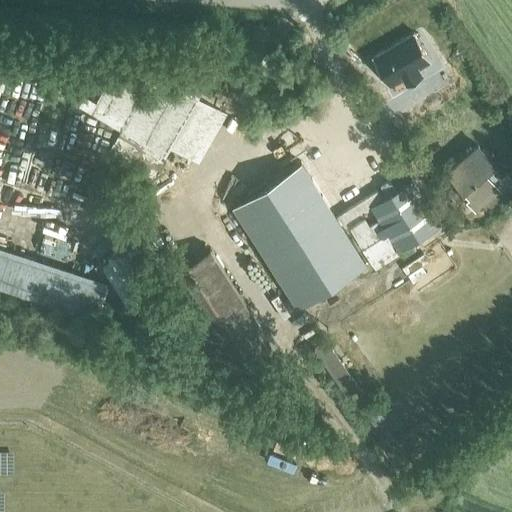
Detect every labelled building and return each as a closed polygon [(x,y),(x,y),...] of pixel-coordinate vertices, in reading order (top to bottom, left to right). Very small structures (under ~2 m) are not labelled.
[(413,32),(372,57),(388,85),(405,74),(408,79),(417,73),(414,69),(429,60),(413,32)] [(126,117),(123,126),(140,136),(163,150),(170,141),(198,157),(224,112),(200,98),(203,92),(154,63),(153,67),(120,50),(95,99),(126,117)] [(0,77),(11,80),(16,60),(0,56),(0,77)] [(467,198),(475,208),(498,189),(483,171),(493,163),(477,145),(447,170),(470,196),(467,198)] [(301,162),(234,205),(297,305),(365,263),(301,162)] [(365,218),(350,227),(355,235),(373,265),(399,249),(403,257),(415,249),(411,242),(439,225),(412,180),(393,192),(370,206),(379,221),(370,226),(365,218)] [(158,233),(153,225),(106,254),(135,301),(161,285),(146,261),(158,233)] [(105,280),(0,246),(0,289),(91,319),(105,280)] [(166,275),(230,379),(275,351),(210,248),(166,275)] [(361,304),(374,294),(369,286),(355,296),(361,304)] [(314,348),(347,394),(358,386),(326,340),(314,348)] [(375,397),(362,407),(373,422),(386,413),(375,397)]
